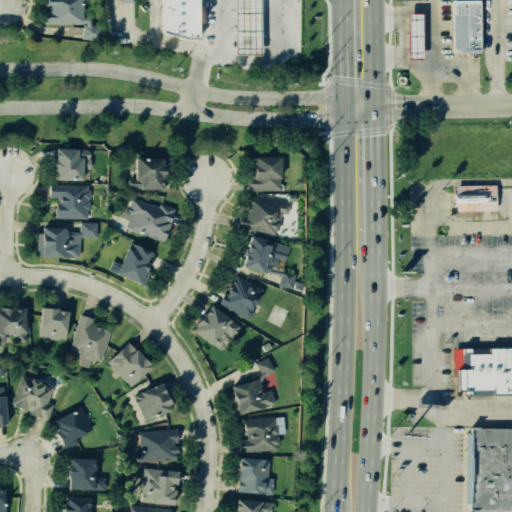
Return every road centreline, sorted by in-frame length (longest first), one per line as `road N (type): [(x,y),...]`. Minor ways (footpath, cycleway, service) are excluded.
road 1 (primary): [(365,511),(373,323),(370,0)]
road 2 (primary): [(341,0),(335,511)]
road 3 (residential): [(342,99),(211,94),(111,70),(0,69)]
road 4 (residential): [(0,107),(342,119)]
road 5 (residential): [(0,275),(87,284),(153,325),(197,394)]
road 6 (residential): [(153,325),(192,257),(209,181)]
road 7 (tertiary): [(371,109),(511,105)]
